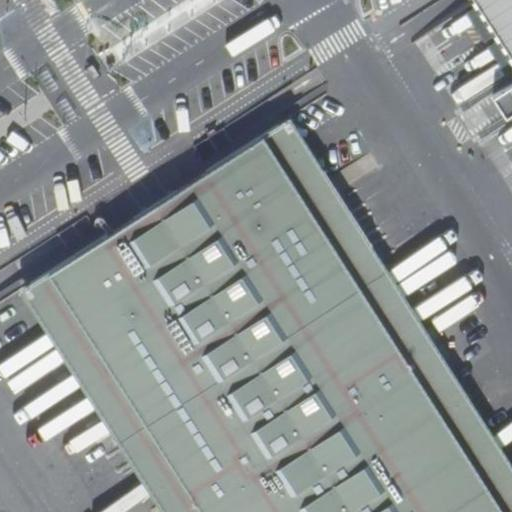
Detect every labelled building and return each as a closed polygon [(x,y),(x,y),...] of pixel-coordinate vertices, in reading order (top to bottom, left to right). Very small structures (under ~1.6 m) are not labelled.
[(511,0),(480,0),(511,49),(511,80),(493,93),(506,113),(511,109),(511,0)] [(90,63),(84,67),(91,79),(98,74),(90,63)] [(511,463),(290,116),(279,123),(415,336),(422,332),(439,360),(433,364),(505,478),(511,473),(511,463)] [(511,511),(511,473),(505,478),(433,364),(439,360),(422,332),(415,336),(279,123),(31,281),(169,497),(162,501),(168,511),(511,511)] [(19,288),(162,511),(168,511),(162,501),(169,497),(31,281),(19,288)]
